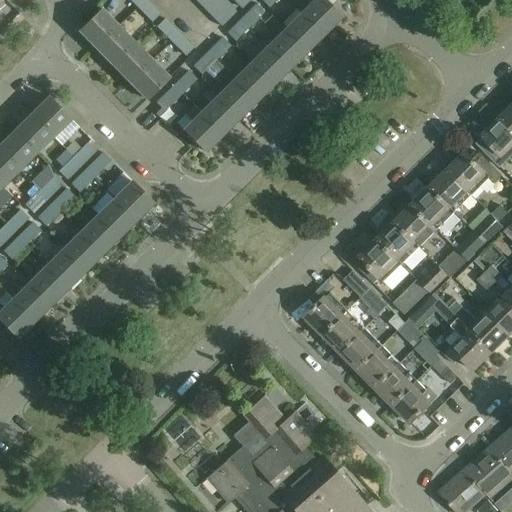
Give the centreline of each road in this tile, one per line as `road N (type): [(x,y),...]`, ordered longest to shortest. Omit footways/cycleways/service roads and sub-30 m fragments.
road 1 (residential): [(253,311),(477,86)]
road 2 (residential): [(0,415),(203,206)]
road 3 (residential): [(203,206),(396,7)]
road 4 (residential): [(412,470),(253,311)]
road 5 (residential): [(203,206),(43,55)]
road 6 (residential): [(109,449),(253,311)]
road 7 (residential): [(412,470),(511,377)]
